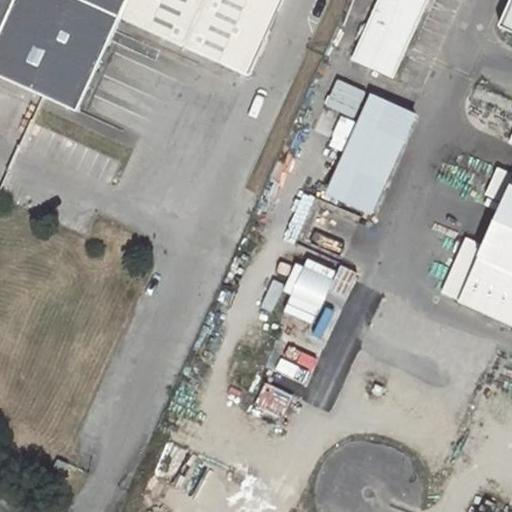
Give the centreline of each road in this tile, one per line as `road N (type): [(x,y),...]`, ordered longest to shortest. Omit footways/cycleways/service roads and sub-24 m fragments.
road 1 (unknown): [(300,0),(75,511)]
road 2 (unknown): [(399,229),(372,266),(265,508)]
road 3 (unknown): [(399,229),(410,177),(478,24)]
road 4 (unknown): [(511,321),(416,270),(399,229)]
